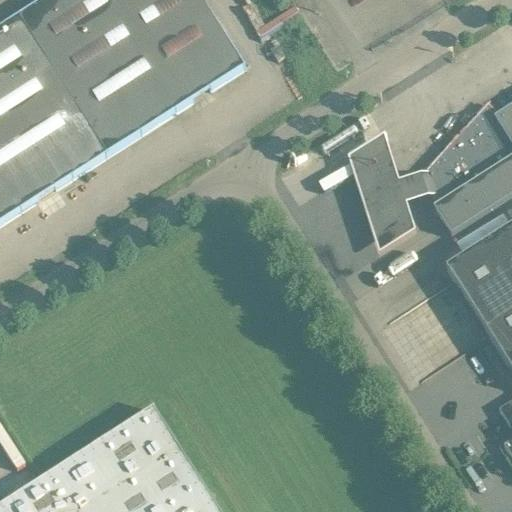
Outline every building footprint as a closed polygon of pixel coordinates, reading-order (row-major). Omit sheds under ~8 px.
[(199,0),(48,0),(0,31),(0,227),(245,70),(199,0)] [(277,47),(270,52),(277,63),(284,58),(277,47)] [(437,210),(433,212),(443,226),(451,239),(511,200),(511,109),(498,118),(487,108),(462,135),(480,163),(483,161),(492,174),(437,210)] [(429,177),(431,204),(437,210),(492,174),(483,161),(480,163),(462,135),(429,177)] [(402,210),(431,204),(429,177),(393,190),(378,141),(342,163),(374,264),(407,241),(402,210)] [(511,375),(511,231),(447,273),(511,375)] [(511,403),(498,412),(511,433),(511,442),(503,448),(511,461),(511,403)] [(0,511),(217,511),(154,412),(0,510),(0,511)]
